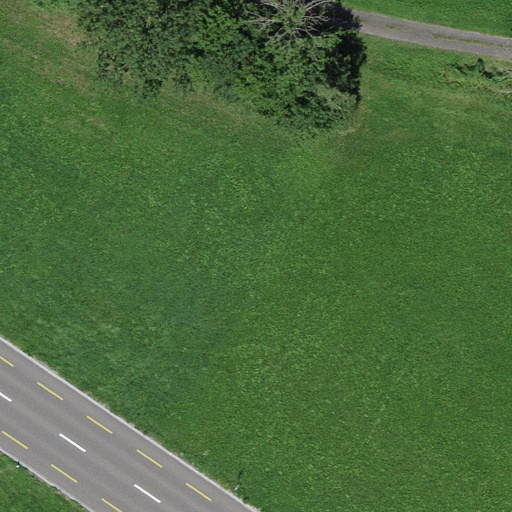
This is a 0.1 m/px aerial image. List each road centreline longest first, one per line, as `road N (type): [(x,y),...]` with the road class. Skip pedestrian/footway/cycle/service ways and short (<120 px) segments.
road 1 (track): [(259,0),(511,55)]
road 2 (primary): [(165,511),(0,399)]
